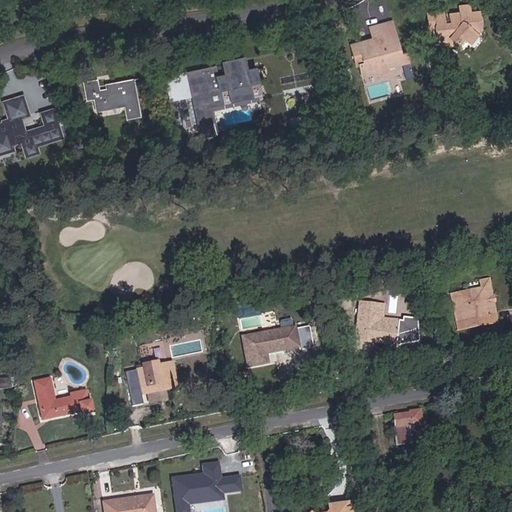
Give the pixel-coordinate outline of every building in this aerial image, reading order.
[(468,39),(475,27),(472,9),(461,10),(460,1),(450,3),(451,10),(440,11),(441,21),(436,21),(434,8),(424,10),(426,26),(427,34),(432,34),(433,46),(446,45),(450,41),(458,44),(462,37),(468,39)] [(418,26),(426,26),(424,10),(416,11),(418,26)] [(395,65),(406,62),(395,18),(371,24),(374,37),(352,42),(355,56),(362,55),(364,62),(367,74),(385,70),(386,72),(396,70),(395,65)] [(227,70),(245,67),(242,55),(225,58),(227,70)] [(357,64),(364,62),(362,55),(355,56),(357,64)] [(211,99),(251,91),(245,67),(227,70),(215,72),(213,61),(191,65),(203,130),(216,127),(211,99)] [(251,91),(260,89),(255,65),(247,67),(245,67),(251,91)] [(128,113),(142,112),(136,72),(113,75),(114,82),(100,83),(99,77),(99,73),(86,76),(89,93),(95,93),(97,103),(126,100),(127,106),(128,113)] [(31,91),(21,93),(25,109),(35,106),(31,91)] [(21,110),(25,109),(21,93),(14,95),(18,111),(0,115),(0,145),(9,143),(8,138),(21,135),(24,150),(37,147),(35,138),(60,132),(58,122),(64,121),(62,111),(56,113),(53,101),(44,103),(48,115),(24,121),(21,110)] [(98,110),(127,106),(126,100),(97,103),(98,110)] [(506,307),(496,309),(492,293),(502,291),(498,274),(489,276),(490,285),(462,291),(469,323),(507,314),(506,307)] [(496,309),(506,307),(502,291),(492,293),(496,309)] [(365,337),(403,342),(406,325),(386,322),(388,302),(369,301),(365,337)] [(301,344),(297,325),(260,331),(263,360),(282,358),(281,348),(301,344)] [(175,379),(189,377),(187,362),(180,363),(178,349),(157,352),(157,358),(152,359),(144,360),(145,367),(138,368),(143,395),(154,393),(155,391),(153,389),(151,382),(159,380),(161,391),(178,389),(175,379)] [(92,403),(104,401),(102,389),(99,389),(97,377),(83,380),(83,384),(65,386),(62,365),(46,367),(52,404),(91,398),(92,403)] [(409,413),(392,416),(396,440),(424,436),(420,409),(409,411),(409,413)] [(241,476),(223,478),(221,462),(202,464),(204,474),(171,478),(175,511),(191,511),(191,505),(225,501),(224,495),(244,493),(241,476)]
